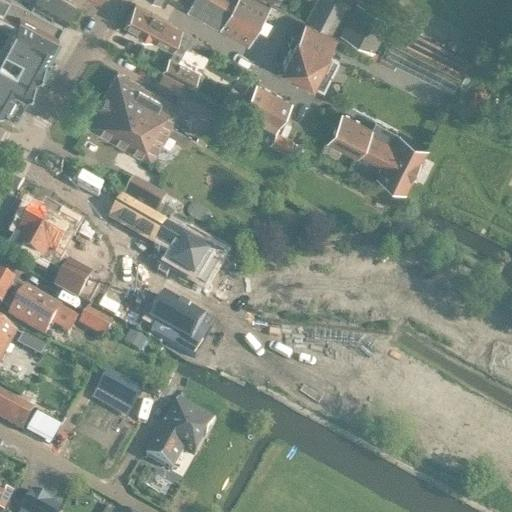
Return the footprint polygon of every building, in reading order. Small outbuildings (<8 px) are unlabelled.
[(0,0),(0,108),(2,110),(2,109),(13,116),(25,95),(45,58),(44,58),(63,23),(27,4),(20,0),(0,0)] [(20,0),(27,4),(63,23),(73,4),(67,0),(20,0)] [(190,0),(186,7),(218,26),(232,0),(190,0)] [(232,0),(218,26),(249,44),(270,5),(260,0),(232,0)] [(332,33),(345,6),(332,0),(319,0),(309,21),(332,33)] [(373,52),(386,26),(382,15),(357,3),(340,35),(373,52)] [(208,57),(212,50),(190,35),(180,30),(157,17),(135,5),(124,25),(172,51),(163,71),(191,86),(198,73),(177,62),(186,45),(208,57)] [(292,43),(279,68),(311,84),(334,37),(303,21),(297,32),(293,30),(287,41),(292,43)] [(469,60),(393,22),(378,55),(453,93),(469,60)] [(117,72),(104,94),(168,129),(171,124),(169,123),(178,106),(117,72)] [(185,85),(162,72),(156,83),(179,96),(185,85)] [(279,125),(290,104),(255,85),(244,106),(279,125)] [(231,87),(221,103),(232,109),(242,93),(231,87)] [(87,126),(150,162),(168,129),(104,94),(87,126)] [(340,112),(326,141),(357,157),(359,153),(381,164),(376,176),(396,186),(406,191),(428,147),(418,142),(398,132),(392,143),(370,131),(371,128),(340,112)] [(250,126),(241,121),(237,128),(246,133),(250,126)] [(276,136),(270,148),(285,155),(291,143),(276,136)] [(133,178),(124,195),(123,196),(156,214),(165,196),(133,178)] [(221,255),(176,229),(122,197),(109,219),(153,243),(153,242),(175,255),(169,265),(193,280),(204,286),(213,270),(221,255)] [(22,236),(16,247),(61,273),(54,286),(77,299),(90,275),(61,259),(82,221),(45,200),(37,214),(31,210),(18,234),(22,236)] [(168,220),(173,211),(161,204),(156,214),(168,220)] [(12,310),(24,290),(14,283),(14,282),(0,274),(0,306),(0,307),(2,304),(12,310)] [(25,288),(24,290),(12,310),(9,315),(44,335),(51,323),(70,334),(79,318),(25,288)] [(108,288),(97,309),(133,329),(144,309),(108,288)] [(162,294),(148,318),(154,322),(160,326),(155,334),(149,331),(149,333),(194,359),(195,358),(193,357),(213,324),(188,309),(162,294)] [(87,309),(78,326),(102,339),(111,323),(87,309)] [(0,358),(15,331),(0,322),(0,358)] [(130,332),(124,343),(138,351),(144,340),(130,332)] [(41,352),(45,341),(21,333),(18,344),(41,352)] [(106,371),(94,391),(129,411),(141,391),(106,371)] [(0,419),(21,431),(32,409),(0,392),(0,419)] [(177,397),(145,454),(171,469),(183,448),(190,452),(193,454),(214,417),(177,397)] [(31,488),(20,509),(24,511),(58,511),(62,505),(31,488)]
